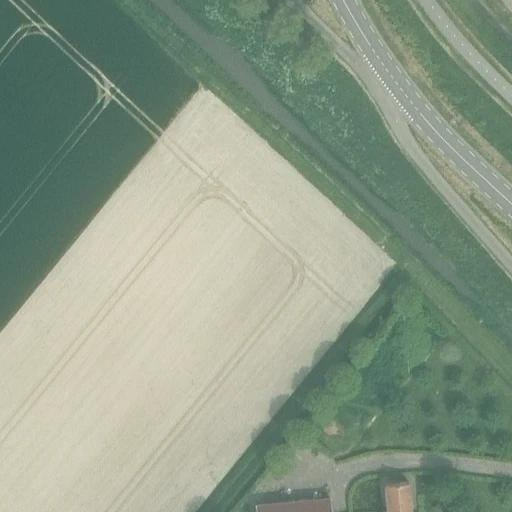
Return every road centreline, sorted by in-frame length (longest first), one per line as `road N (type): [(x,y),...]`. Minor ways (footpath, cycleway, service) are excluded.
road 1 (unclassified): [(511,267),(410,147),(373,87)]
road 2 (secondary): [(511,203),(453,151),(391,78)]
road 3 (unclassified): [(373,87),(290,0)]
